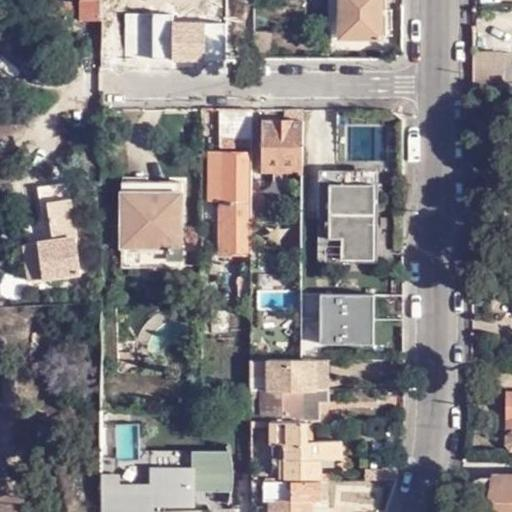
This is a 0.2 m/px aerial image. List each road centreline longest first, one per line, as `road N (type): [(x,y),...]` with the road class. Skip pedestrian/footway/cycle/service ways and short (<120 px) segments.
road 1 (residential): [(418,511),(434,439),(440,82)]
road 2 (residential): [(100,82),(440,82)]
